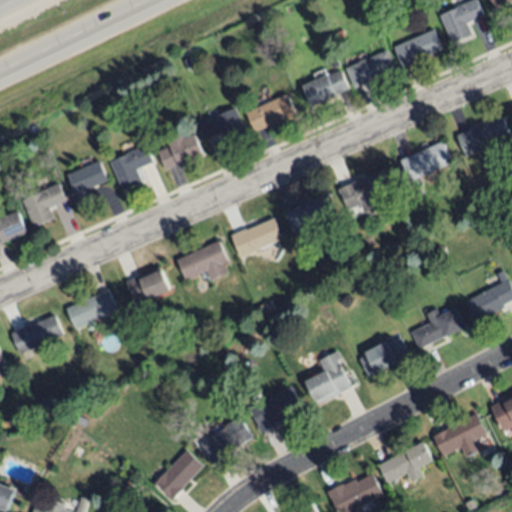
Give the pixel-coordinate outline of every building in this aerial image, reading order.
[(473,0),(476,0),(483,15),(466,23),(472,36),(452,45),(438,16),(473,0)] [(511,0),(511,2),(495,10),(490,0),(511,0)] [(402,68),(393,48),(434,30),(442,50),(402,68)] [(354,88),(346,69),(387,51),(396,70),(354,88)] [(181,60),(188,57),(192,67),(185,70),(181,60)] [(333,69),(330,62),(337,60),(339,66),(333,69)] [(311,107),(301,87),(314,82),(311,77),(325,70),(327,76),(340,69),(349,89),(311,107)] [(257,131),(248,111),(287,93),(295,115),(257,131)] [(134,107),(130,100),(138,95),(143,102),(134,107)] [(205,140),(198,122),(235,108),(246,135),(227,142),(223,134),(205,140)] [(501,116),(511,136),(466,157),(457,136),(501,116)] [(134,141),(130,133),(139,130),(142,138),(134,141)] [(195,135),(204,156),(178,166),(177,165),(164,170),(156,153),(170,147),(167,139),(181,132),(184,139),(195,135)] [(443,142),(452,162),(410,181),(401,160),(443,142)] [(108,161),(146,145),(153,162),(136,169),(141,181),(121,190),(108,161)] [(99,161),(109,182),(89,191),(93,203),(76,209),(70,195),(75,193),(67,176),(99,161)] [(383,172),(390,192),(379,195),(384,207),(370,212),(369,208),(361,211),(358,203),(346,208),(338,187),(351,182),(350,181),(366,175),(367,178),(383,172)] [(49,209),(54,219),(34,228),(22,200),(59,184),(66,202),(49,209)] [(293,233),(284,213),(328,194),(336,215),(293,233)] [(0,219),(19,211),(28,233),(2,243),(1,242),(0,242),(0,219)] [(274,219),(282,240),(240,258),(231,235),(245,229),(245,231),(274,219)] [(219,242),(228,263),(218,266),(221,273),(209,278),(207,272),(185,281),(176,259),(219,242)] [(161,271),(171,292),(151,301),(151,302),(138,308),(134,300),(126,283),(141,276),(142,279),(161,271)] [(477,323),(466,301),(500,284),(495,274),(503,271),(511,289),(511,300),(503,305),(504,308),(477,323)] [(109,290),(118,310),(75,330),(66,309),(109,290)] [(263,316),(259,307),(271,302),(275,310),(263,316)] [(418,349),(411,333),(437,321),(435,318),(455,309),(464,328),(418,349)] [(55,315),(63,335),(20,355),(10,334),(24,328),(24,329),(55,315)] [(368,378),(359,360),(367,356),(366,353),(388,342),(388,344),(400,339),(409,356),(368,378)] [(0,351),(9,376),(0,379),(0,351)] [(320,405),(319,401),(316,402),(306,382),(325,372),(319,362),(337,353),(341,361),(339,362),(352,387),(320,405)] [(291,387),(302,407),(286,415),(288,418),(277,423),(278,425),(262,434),(249,408),(291,387)] [(39,401),(49,396),(53,406),(43,410),(39,401)] [(511,427),(502,433),(489,408),(504,400),(505,403),(511,399),(511,427)] [(24,421),(21,414),(29,409),(33,417),(24,421)] [(434,436),(476,414),(486,433),(474,439),(479,449),(466,456),(461,446),(443,455),(434,436)] [(77,425),(80,416),(88,420),(84,428),(77,425)] [(213,463),(201,444),(226,428),(225,426),(240,417),(253,438),(213,463)] [(422,443),(432,461),(419,468),(423,476),(410,483),(405,474),(387,483),(378,465),(422,443)] [(172,502),(154,484),(188,450),(204,467),(183,487),(185,489),(172,502)] [(18,459),(21,456),(25,458),(26,461),(23,464),(19,462),(18,459)] [(373,475),(383,498),(352,511),(336,511),(328,493),(344,485),(343,485),(356,480),(357,482),(373,475)] [(131,490),(124,486),(129,478),(135,481),(131,490)] [(0,484),(15,491),(6,511),(0,508),(0,484)] [(288,511),(310,499),(317,511),(288,511)] [(477,507),(468,511),(464,504),(473,499),(477,507)] [(33,511),(36,501),(52,506),(54,500),(65,503),(63,510),(70,511),(33,511)]
